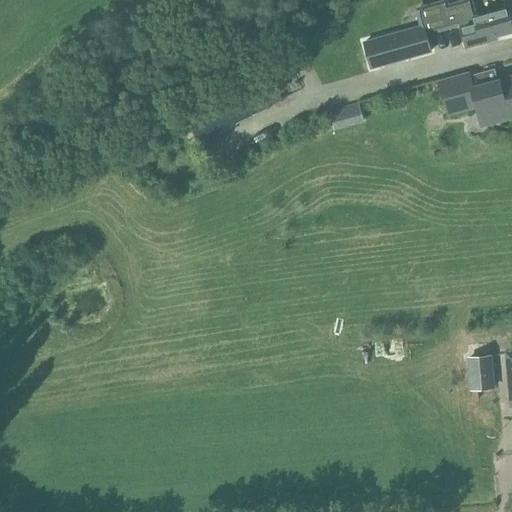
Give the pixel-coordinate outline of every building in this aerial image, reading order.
[(481,40),(511,31),(511,28),(507,9),(473,18),(474,22),(463,25),(459,8),(449,11),(447,7),(419,15),(424,32),(381,46),(390,72),(432,57),(427,39),(461,29),(468,51),(483,47),(481,40)] [(257,74),(183,111),(198,142),(272,105),(304,90),(289,58),(257,75),(257,74)] [(469,75),(439,83),(448,114),(481,105),(485,119),(498,115),(500,121),(511,117),(511,77),(472,89),(469,75)] [(329,111),(334,130),(364,122),(358,104),(329,111)] [(490,356),(470,358),(472,390),(492,388),(490,356)]
